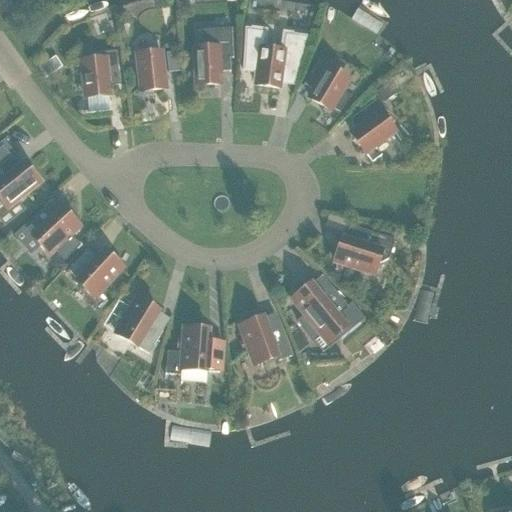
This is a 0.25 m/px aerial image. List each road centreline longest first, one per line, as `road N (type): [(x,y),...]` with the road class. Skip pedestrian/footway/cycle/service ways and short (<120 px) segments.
road 1 (residential): [(112,189),(157,157),(268,159),(293,174),(297,210),(249,255),(199,258),(145,223)]
road 2 (residential): [(112,189),(0,53)]
